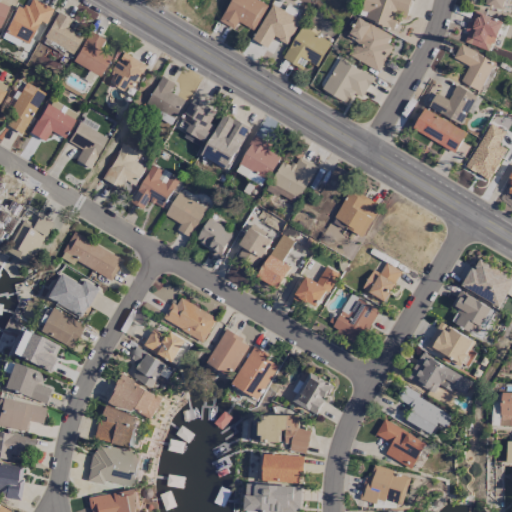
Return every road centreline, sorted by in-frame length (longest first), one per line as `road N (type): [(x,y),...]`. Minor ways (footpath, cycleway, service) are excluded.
road 1 (residential): [(511,233),(123,0)]
road 2 (residential): [(373,376),(0,156)]
road 3 (residential): [(336,511),(338,447),(475,212)]
road 4 (residential): [(56,503),(88,371),(160,253)]
road 5 (residential): [(376,145),(445,0)]
